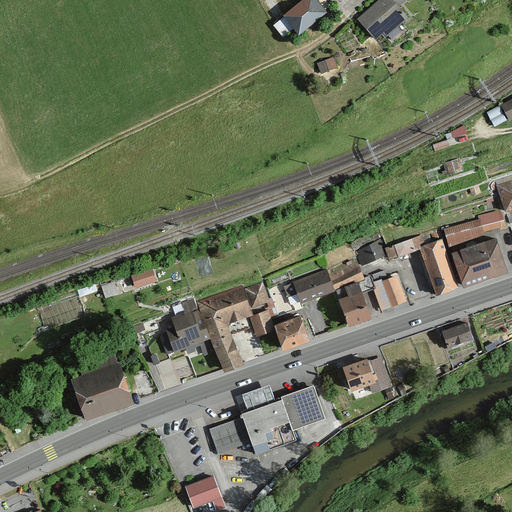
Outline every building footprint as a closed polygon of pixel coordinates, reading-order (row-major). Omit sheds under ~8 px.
[(336,2),(334,0),(303,0),(271,25),(280,36),(290,29),(294,34),(336,2)] [(395,0),(371,0),(350,17),(368,40),(376,34),(381,41),(392,32),(388,26),(400,16),(390,4),(395,0)] [(332,67),(329,58),(315,62),(318,71),(332,67)] [(511,116),(511,99),(498,106),(505,120),(511,116)] [(511,206),(511,181),(494,186),(500,210),(511,206)] [(499,225),(495,211),(477,215),(478,219),(442,229),(447,246),(482,233),(482,229),(499,225)] [(424,244),(421,234),(385,246),(389,256),(418,246),(424,244)] [(506,270),(494,235),(446,252),(457,286),(506,270)] [(446,252),(441,238),(424,244),(418,246),(435,294),(457,286),(446,252)] [(384,254),(380,242),(358,250),(363,262),(384,254)] [(330,277),(335,289),(364,277),(359,265),(330,277)] [(152,279),(149,269),(128,276),(132,286),(152,279)] [(332,289),(324,269),(293,281),(300,301),(332,289)] [(405,300),(396,275),(371,284),(380,309),(405,300)] [(268,299),(261,282),(244,289),(250,306),(268,299)] [(369,316),(357,282),(343,286),(347,296),(339,299),(348,324),(369,316)] [(249,313),(240,287),(197,303),(221,369),(240,362),(225,322),(249,313)] [(207,338),(192,298),(178,303),(182,313),(168,318),(172,327),(162,330),(170,351),(207,338)] [(266,311),(249,316),(254,334),(272,329),(270,325),(266,311)] [(270,325),(272,329),(278,347),(307,338),(300,315),(270,325)] [(467,323),(442,332),(447,347),(472,338),(467,323)] [(129,401),(113,355),(79,367),(82,374),(65,380),(78,418),(129,401)] [(378,355),(341,367),(348,388),(368,382),(371,391),(388,385),(378,355)] [(249,412),(208,427),(218,454),(251,441),(256,454),(297,440),(293,429),(326,417),(315,385),(275,399),(269,383),(242,393),(249,412)] [(353,388),(355,394),(369,389),(367,383),(353,388)] [(225,507),(212,476),(184,487),(193,508),(211,500),(216,511),(225,507)]
